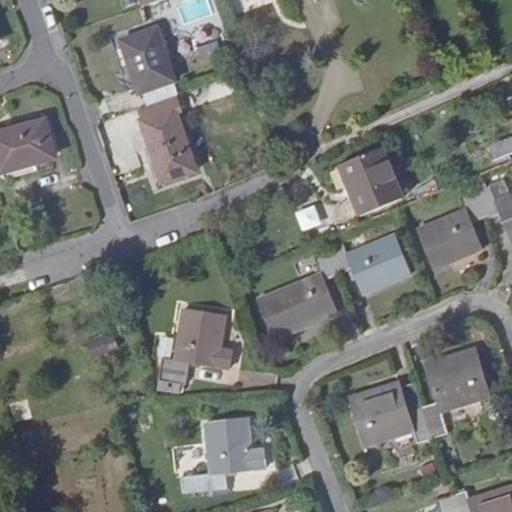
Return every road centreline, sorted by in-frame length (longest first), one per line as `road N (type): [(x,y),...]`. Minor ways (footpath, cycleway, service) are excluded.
road 1 (residential): [(47,60),(69,90),(120,240),(192,217),(314,153)]
road 2 (residential): [(511,335),(502,314),(473,308),(304,375),(296,393),(338,511)]
